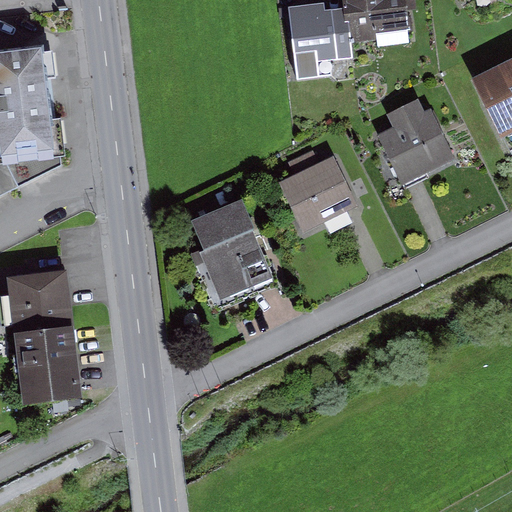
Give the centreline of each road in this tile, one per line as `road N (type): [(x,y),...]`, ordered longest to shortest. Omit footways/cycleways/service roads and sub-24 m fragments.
road 1 (secondary): [(99,0),(148,407)]
road 2 (residential): [(511,227),(148,407)]
road 3 (track): [(0,498),(103,447),(148,407)]
